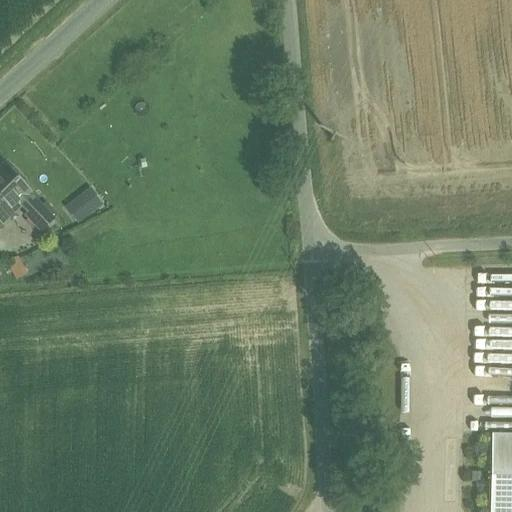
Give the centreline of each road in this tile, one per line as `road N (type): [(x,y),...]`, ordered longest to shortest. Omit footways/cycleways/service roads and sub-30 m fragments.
road 1 (unclassified): [(291,0),(309,228),(330,250),(376,256),(511,245)]
road 2 (unclassified): [(0,105),(112,0)]
